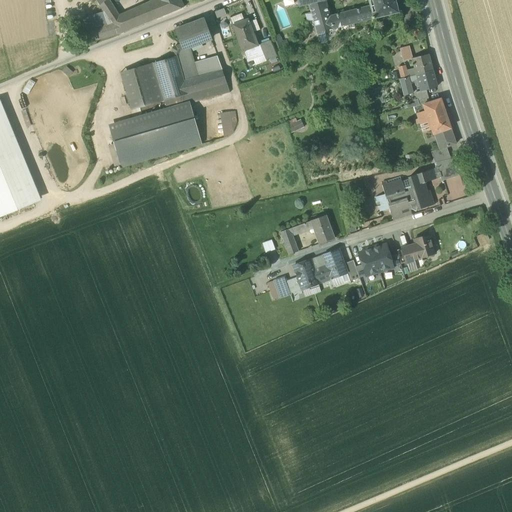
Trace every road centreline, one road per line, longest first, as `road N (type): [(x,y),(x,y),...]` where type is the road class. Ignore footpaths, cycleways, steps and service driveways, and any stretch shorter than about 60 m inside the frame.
road 1 (residential): [(492,194),(258,272)]
road 2 (secondary): [(433,0),(492,194)]
road 3 (track): [(511,442),(346,511)]
road 4 (residential): [(72,58),(222,0)]
road 5 (track): [(64,0),(72,58),(0,89)]
